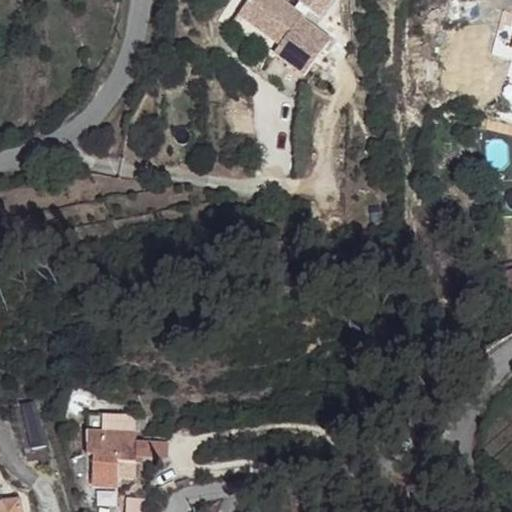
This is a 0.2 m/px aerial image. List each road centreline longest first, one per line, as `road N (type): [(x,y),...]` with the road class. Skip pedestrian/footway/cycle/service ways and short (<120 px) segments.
road 1 (residential): [(461,452),(248,491),(212,511)]
road 2 (unclassified): [(139,0),(114,74),(76,120),(0,156)]
